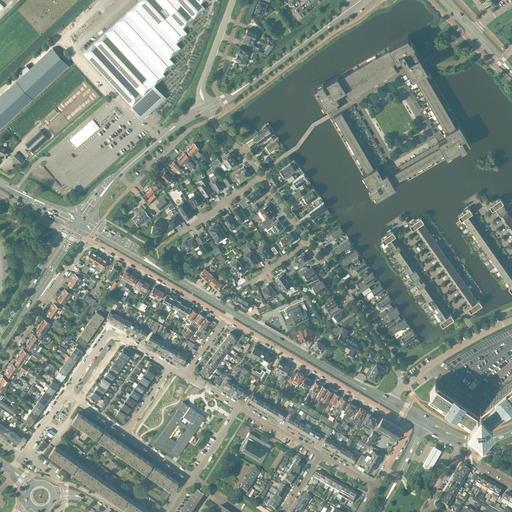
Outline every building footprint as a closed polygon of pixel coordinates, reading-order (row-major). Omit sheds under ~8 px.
[(116,0),(72,41),(76,46),(82,41),(88,48),(83,53),(125,99),(142,118),(165,97),(154,85),(165,75),(163,73),(174,63),(170,58),(181,48),(176,43),(187,33),(183,28),(205,8),(201,3),(203,0),(116,0)] [(258,4),(257,4),(256,8),(255,12),(262,15),(263,14),(264,14),(265,14),(266,12),(265,11),(265,10),(264,10),(267,4),(268,5),(270,0),(269,0),(262,0),(261,2),(259,1),(258,4)] [(311,8),(304,0),(302,0),(299,3),(307,11),(311,8)] [(307,11),(299,3),(300,4),(296,7),(295,6),(302,15),(307,11)] [(302,15),(295,6),(290,10),(298,19),(302,15)] [(248,29),(245,35),(257,40),(259,34),(260,30),(254,28),(253,31),(248,29)] [(257,40),(245,35),(243,41),(254,45),(256,39),(257,40)] [(408,35),(314,90),(328,114),(329,116),(343,108),(342,106),(342,105),(339,100),(337,96),(339,95),(340,96),(340,95),(339,94),(345,91),(350,98),(397,71),(393,63),(402,58),(407,67),(407,68),(408,70),(423,61),(422,59),(422,57),(420,54),(419,53),(419,54),(416,49),(408,35)] [(251,51),(240,47),(238,53),(249,57),(251,51)] [(249,57),(238,53),(236,59),(240,60),(239,63),(245,66),(246,63),(245,62),(247,57),(249,57)] [(343,108),(329,116),(330,118),(376,198),(471,143),(429,72),(428,71),(427,69),(428,68),(426,65),(425,63),(424,61),(423,61),(408,70),(409,70),(410,72),(448,137),(445,139),(445,138),(444,138),(445,139),(439,143),(438,141),(438,142),(438,143),(383,175),(381,173),(382,172),(381,172),(377,166),(379,166),(378,165),(377,166),(344,110),(343,108)] [(121,115),(116,110),(113,112),(118,118),(121,115)] [(273,131),(268,123),(258,133),(260,135),(255,139),(257,142),(260,140),(261,142),(270,136),(269,135),(273,132),(273,131)] [(41,131),(25,144),(33,153),(48,139),(41,131)] [(275,150),(274,148),(282,142),(278,137),(264,147),(269,154),(275,150)] [(0,143),(0,153),(3,155),(4,153),(7,154),(10,149),(7,147),(6,149),(3,147),(3,145),(0,143)] [(191,147),(200,156),(201,154),(197,150),(199,148),(201,146),(201,145),(199,144),(198,144),(197,145),(194,143),(191,147)] [(198,157),(200,156),(191,147),(187,150),(192,155),(194,153),(198,157)] [(185,152),(181,156),(191,165),(192,164),(188,159),(190,157),(185,152)] [(25,160),(17,153),(12,158),(20,166),(25,160)] [(227,169),(229,167),(230,168),(231,167),(233,169),(237,166),(235,164),(237,163),(229,153),(223,158),(226,162),(223,164),(227,169)] [(191,165),(181,156),(177,160),(183,165),(185,162),(189,166),(191,165)] [(211,162),(214,167),(221,163),(217,157),(211,162)] [(299,167),(294,159),(279,169),(284,177),(299,167)] [(184,175),(186,173),(175,162),(171,166),(176,171),(178,170),(182,174),(183,173),(184,175)] [(237,171),(239,173),(235,176),(240,182),(249,175),(245,169),(242,171),(240,169),(237,171)] [(175,182),(171,177),(165,172),(162,175),(167,181),(168,181),(167,182),(167,183),(169,184),(170,184),(172,182),(174,184),(175,182)] [(293,181),(297,187),(308,179),(304,173),(293,181)] [(221,185),(223,184),(219,177),(217,178),(214,174),(209,177),(211,180),(209,182),(214,190),(217,189),(218,191),(223,188),(221,185)] [(211,192),(206,184),(208,182),(205,177),(199,180),(201,183),(200,184),(201,185),(199,186),(201,189),(200,190),(202,193),(203,193),(206,196),(211,192)] [(222,178),(228,187),(230,185),(225,177),(222,178)] [(155,184),(146,193),(150,196),(155,191),(156,192),(160,188),(156,183),(155,184)] [(246,197),(247,196),(249,200),(251,198),(253,201),(263,194),(261,192),(261,191),(258,187),(246,196),(244,197),(238,201),(243,208),(249,204),(247,201),(248,200),(246,197)] [(314,188),(299,198),(304,205),(311,200),(312,202),(316,199),(314,197),(318,194),(318,195),(319,195),(314,188)] [(197,205),(199,204),(200,203),(195,195),(189,198),(194,206),(197,205)] [(183,201),(176,206),(184,219),(186,218),(187,219),(193,216),(189,210),(192,209),(185,196),(181,198),(183,201)] [(159,202),(156,205),(161,211),(169,203),(164,197),(164,198),(159,202)] [(502,203),(503,202),(500,198),(489,205),(492,210),(494,209),(502,203)] [(320,215),(323,212),(322,211),(327,207),(324,202),(310,212),(313,217),(319,213),(320,215)] [(494,209),(496,212),(505,207),(502,203),(494,209)] [(263,220),(259,223),(262,226),(264,225),(267,222),(267,223),(271,220),(271,219),(270,217),(273,215),(274,214),(268,205),(267,206),(266,205),(263,207),(264,208),(260,210),(260,211),(266,219),(263,220)] [(234,217),(237,221),(238,223),(240,221),(241,221),(245,218),(247,217),(241,208),(239,210),(237,206),(233,210),(236,215),(234,217)] [(507,211),(505,207),(496,212),(499,216),(507,211)] [(471,213),(473,212),(469,208),(458,215),(461,220),(463,219),(463,218),(471,213)] [(500,217),(502,220),(510,215),(507,211),(499,216),(496,217),(497,219),(500,217)] [(136,215),(133,218),(135,221),(139,225),(145,220),(146,222),(151,218),(150,216),(149,215),(146,212),(141,216),(139,218),(136,215)] [(463,219),(465,222),(474,216),(471,213),(463,218),(463,219)] [(241,227),(238,223),(237,221),(235,223),(229,214),(224,217),(226,221),(224,222),(229,230),(234,227),(236,230),(241,227)] [(511,219),(511,217),(510,215),(502,220),(504,223),(505,224),(511,219)] [(153,227),(151,233),(157,234),(157,232),(163,234),(164,231),(167,232),(174,228),(173,227),(180,223),(176,216),(169,220),(171,224),(167,226),(166,226),(167,223),(161,222),(161,223),(155,222),(154,228),(153,227)] [(465,222),(468,226),(476,221),(477,221),(480,220),(479,218),(476,220),(474,216),(465,222)] [(422,222),(424,221),(421,217),(410,224),(413,229),(414,228),(414,227),(422,222)] [(271,220),(267,223),(270,227),(273,225),(278,232),(284,227),(278,219),(274,221),(272,219),(271,220)] [(505,225),(508,228),(511,225),(511,219),(505,224),(504,223),(501,225),(503,227),(505,225)] [(468,226),(471,230),(479,225),(477,221),(476,221),(468,226)] [(425,226),(422,222),(414,227),(414,228),(416,231),(417,231),(425,226)] [(223,231),(224,230),(221,225),(220,225),(218,223),(215,225),(214,224),(212,226),(209,228),(217,241),(226,235),(223,231)] [(313,228),(309,223),(305,226),(309,231),(313,228)] [(471,230),(474,234),(482,228),(483,229),(485,227),(484,226),(481,228),(479,225),(471,230)] [(341,234),(343,232),(344,231),(340,226),(336,229),(335,229),(327,233),(328,235),(324,237),(328,243),(336,237),(341,236),(341,234)] [(416,231),(414,232),(415,234),(417,232),(420,235),(428,230),(425,226),(417,231),(416,231)] [(485,232),(483,229),(482,228),(474,234),(476,238),(485,232)] [(394,236),(396,235),(393,230),(382,238),(385,243),(386,242),(386,241),(394,236)] [(420,235),(422,238),(422,239),(431,234),(428,230),(420,235)] [(476,238),(479,242),(487,236),(488,237),(491,235),(489,234),(487,235),(485,232),(476,238)] [(290,233),(281,240),(285,246),(295,240),(290,233)] [(182,242),(183,243),(182,244),(187,252),(188,251),(189,253),(194,250),(193,248),(199,244),(201,242),(202,243),(205,241),(203,238),(201,234),(197,236),(197,237),(195,239),(194,236),(188,240),(187,239),(182,242)] [(422,238),(419,240),(420,242),(423,240),(425,243),(433,237),(431,234),(422,239),(422,238)] [(386,242),(389,245),(397,240),(394,236),(386,241),(386,242)] [(479,242),(482,246),(490,240),(488,237),(487,236),(479,242)] [(349,245),(351,243),(352,243),(348,237),(348,238),(332,249),(336,254),(344,248),(349,248),(349,245)] [(436,241),(433,237),(425,243),(427,246),(428,247),(436,241)] [(389,245),(391,249),(400,244),(403,242),(402,241),(399,243),(397,240),(389,245)] [(482,246),(485,250),(493,244),(494,245),(496,243),(495,242),(492,243),(490,240),(482,246)] [(427,246),(425,248),(426,250),(428,248),(431,251),(439,245),(436,241),(428,247),(427,246)] [(221,254),(225,252),(219,244),(216,246),(221,254)] [(257,249),(265,261),(266,261),(271,257),(272,257),(272,256),(271,256),(269,252),(269,251),(267,248),(266,249),(264,245),(263,244),(257,248),(257,249)] [(391,249),(394,253),(402,247),(400,244),(391,249)] [(485,250),(488,254),(496,248),(494,245),(493,244),(485,250)] [(442,249),(439,245),(431,251),(433,254),(433,255),(442,249)] [(394,253),(397,257),(405,251),(406,252),(408,250),(407,249),(405,250),(402,247),(394,253)] [(488,254),(490,258),(499,252),(499,253),(502,251),(501,249),(498,251),(496,248),(488,254)] [(357,257),(360,255),(360,254),(356,249),(344,257),(340,260),(344,266),(352,260),(357,259),(357,257)] [(433,254),(430,256),(431,258),(434,256),(436,259),(444,253),(442,249),(433,255),(433,254)] [(93,262),(98,254),(91,250),(86,258),(90,261),(89,263),(92,264),(93,262)] [(252,266),(259,262),(251,250),(244,254),(245,255),(243,257),(245,260),(248,259),(252,266)] [(397,257),(400,261),(408,255),(406,252),(405,251),(397,257)] [(490,258),(493,262),(501,256),(499,253),(499,252),(490,258)] [(308,258),(304,253),(294,260),(295,260),(293,262),(293,263),(295,266),(296,266),(298,265),(299,265),(300,266),(307,261),(306,262),(305,260),(308,258)] [(436,259),(438,262),(439,263),(447,257),(444,253),(436,259)] [(98,265),(103,257),(98,254),(93,262),(95,264),(98,265)] [(400,261),(403,265),(411,259),(411,260),(414,258),(413,257),(410,258),(408,255),(400,261)] [(493,262),(496,266),(504,260),(505,261),(507,259),(506,257),(504,259),(501,256),(493,262)] [(103,257),(98,265),(100,267),(103,269),(108,261),(103,257)] [(438,262),(436,264),(437,266),(440,264),(442,267),(450,261),(447,257),(439,263),(438,262)] [(233,267),(230,269),(234,275),(237,273),(238,275),(239,275),(245,270),(245,271),(245,270),(243,267),(244,265),(242,262),(241,262),(238,258),(230,263),(233,267)] [(403,265),(405,269),(414,263),(411,260),(411,259),(403,265)] [(365,268),(368,266),(365,260),(364,261),(348,272),(352,277),(360,271),(365,271),(365,268)] [(496,266),(499,270),(507,264),(505,261),(504,260),(496,266)] [(442,267),(444,270),(444,271),(453,265),(450,261),(442,267)] [(214,265),(212,263),(209,266),(210,267),(208,270),(205,267),(199,274),(204,277),(214,265)] [(405,269),(408,273),(416,267),(417,268),(419,266),(418,265),(416,266),(414,263),(405,269)] [(86,273),(90,267),(85,264),(81,270),(85,273),(86,273)] [(499,270),(501,274),(510,268),(510,269),(511,267),(511,265),(509,267),(507,264),(499,270)] [(214,265),(204,277),(207,281),(213,275),(211,273),(214,270),(214,269),(216,267),(214,265)] [(444,270),(441,272),(442,274),(445,272),(447,275),(455,269),(453,265),(444,271),(444,270)] [(306,266),(299,271),(302,276),(304,274),(308,280),(316,274),(311,267),(309,269),(307,268),(306,266)] [(109,272),(106,275),(107,276),(110,278),(109,280),(111,282),(118,271),(113,267),(110,272),(109,272)] [(408,273),(411,277),(419,271),(417,268),(416,267),(408,273)] [(501,274),(504,278),(511,272),(511,271),(510,269),(510,268),(501,274)] [(458,273),(455,269),(447,275),(449,278),(450,279),(458,273)] [(124,284),(131,273),(126,270),(119,282),(124,284)] [(87,278),(84,276),(78,271),(76,274),(75,273),(72,278),(72,279),(79,283),(80,284),(81,285),(84,282),(87,278)] [(411,277),(414,281),(422,275),(422,276),(425,274),(424,272),(421,274),(419,271),(411,277)] [(213,286),(223,274),(221,272),(219,275),(217,278),(215,276),(209,282),(213,286)] [(373,280),(376,278),(376,277),(373,272),(372,272),(356,283),(360,289),(368,283),(373,282),(373,280)] [(131,273),(124,284),(119,293),(117,296),(118,297),(124,300),(128,294),(130,290),(132,287),(133,286),(137,278),(135,277),(136,276),(131,273)] [(288,287),(292,285),(283,273),(275,279),(277,281),(273,283),(278,290),(281,288),(283,291),(284,290),(285,291),(285,292),(286,292),(287,292),(288,292),(288,291),(289,290),(289,289),(289,288),(288,287)] [(449,278),(447,280),(448,281),(451,280),(453,283),(461,277),(458,273),(450,279),(449,278)] [(226,276),(223,274),(213,286),(217,289),(223,283),(220,281),(223,279),(224,279),(226,276)] [(414,281),(416,285),(425,279),(422,276),(422,275),(414,281)] [(453,283),(455,286),(456,287),(464,281),(461,277),(453,283)] [(137,278),(133,286),(135,287),(134,288),(139,291),(145,281),(140,278),(139,280),(137,278)] [(315,280),(308,284),(315,294),(317,292),(318,293),(319,292),(320,293),(323,291),(322,290),(327,287),(325,285),(326,284),(324,282),(323,282),(322,280),(320,281),(318,278),(315,280)] [(80,284),(79,283),(72,279),(68,283),(71,285),(69,288),(77,293),(79,289),(77,288),(80,284)] [(416,285),(419,289),(427,283),(428,284),(431,282),(429,280),(427,282),(425,279),(416,285)] [(108,291),(112,293),(118,283),(115,281),(108,291)] [(150,284),(145,281),(139,291),(143,293),(142,296),(145,298),(150,289),(148,287),(150,284)] [(455,286),(452,288),(454,289),(456,288),(458,291),(467,285),(464,281),(456,287),(455,286)] [(381,291),(384,289),(381,283),(380,284),(371,290),(364,295),(368,300),(376,294),(381,294),(381,291)] [(419,289),(422,293),(430,287),(428,284),(427,283),(419,289)] [(267,287),(262,290),(266,298),(268,301),(274,298),(272,295),(276,294),(274,290),(273,290),(271,286),(270,286),(269,284),(266,286),(267,287)] [(458,291),(461,294),(461,295),(469,289),(467,285),(458,291)] [(155,297),(159,289),(154,286),(150,294),(155,297)] [(369,287),(362,292),(364,295),(371,290),(369,287)] [(422,293),(425,297),(433,291),(433,292),(436,290),(435,288),(432,290),(430,287),(422,293)] [(79,295),(77,293),(69,288),(67,290),(65,289),(61,294),(68,299),(72,293),(77,297),(79,295)] [(159,289),(155,297),(153,300),(157,303),(154,308),(157,310),(161,302),(159,301),(160,299),(164,292),(159,289)] [(461,294),(458,296),(459,297),(462,295),(464,298),(472,293),(469,289),(461,295),(461,294)] [(425,297),(427,301),(436,295),(433,292),(433,291),(425,297)] [(464,298),(466,302),(467,302),(475,297),(472,293),(464,298)] [(58,299),(61,300),(65,303),(68,299),(61,294),(58,298),(58,299)] [(166,306),(167,305),(172,297),(167,294),(162,303),(163,304),(163,305),(166,306)] [(240,305),(245,298),(238,294),(234,301),(240,305)] [(92,305),(93,304),(97,307),(99,304),(95,301),(96,300),(88,295),(84,300),(92,305)] [(389,303),(392,301),(392,300),(389,295),(388,295),(387,296),(384,298),(376,303),(380,309),(385,306),(389,305),(389,303)] [(427,301),(430,305),(438,299),(439,300),(442,298),(440,296),(438,298),(436,295),(427,301)] [(172,297),(167,305),(172,307),(176,299),(172,297)] [(247,300),(245,298),(240,305),(247,309),(253,299),(249,297),(247,300)] [(324,303),(331,312),(338,308),(336,305),(338,304),(333,297),(330,299),(330,298),(327,301),(324,303)] [(466,302),(463,303),(465,305),(467,303),(469,306),(478,301),(477,300),(475,297),(467,302),(466,302)] [(114,310),(112,308),(107,316),(113,319),(116,313),(122,302),(117,299),(115,303),(118,305),(114,310)] [(430,305),(433,309),(441,303),(439,300),(438,299),(430,305)] [(469,306),(468,307),(471,312),(482,304),(479,299),(477,300),(478,301),(469,306)] [(176,313),(182,303),(177,300),(171,311),(173,312),(175,309),(177,310),(175,313),(176,313)] [(138,308),(144,312),(146,310),(145,309),(147,305),(142,302),(138,308)] [(300,302),(285,309),(288,317),(293,315),(297,323),(309,318),(304,308),(303,309),(300,302)] [(58,313),(61,308),(55,304),(54,303),(51,308),(58,313)] [(78,318),(80,320),(90,305),(88,303),(81,314),(79,317),(78,318)] [(187,305),(182,303),(176,313),(176,314),(178,315),(178,316),(179,316),(178,318),(178,319),(187,305)] [(433,309),(436,312),(444,307),(445,307),(447,306),(446,304),(443,306),(441,303),(433,309)] [(97,311),(101,314),(105,308),(100,305),(97,309),(97,311)] [(187,305),(178,319),(180,320),(182,317),(183,318),(184,314),(187,315),(191,308),(187,305)] [(397,314),(400,312),(397,306),(396,307),(387,313),(380,318),(384,323),(392,317),(397,317),(397,314)] [(436,312),(439,316),(447,311),(445,307),(444,307),(436,312)] [(55,318),(58,314),(58,313),(51,308),(47,313),(54,318),(55,318)] [(338,308),(331,312),(329,314),(332,317),(334,315),(338,321),(342,318),(343,318),(346,316),(345,316),(347,314),(346,313),(347,313),(345,309),(344,310),(343,308),(340,310),(338,308)] [(188,316),(185,320),(183,322),(185,324),(187,321),(189,323),(190,322),(192,323),(195,319),(193,318),(197,312),(193,309),(188,316)] [(385,310),(374,317),(376,320),(380,318),(387,313),(385,310)] [(97,311),(86,325),(94,331),(105,316),(101,314),(97,311)] [(439,316),(441,320),(449,315),(449,314),(447,311),(439,316)] [(116,313),(113,319),(118,322),(121,316),(116,313)] [(195,319),(192,323),(197,326),(204,316),(200,313),(195,319)] [(441,320),(440,321),(443,325),(454,318),(451,313),(449,314),(449,315),(441,320)] [(123,325),(127,319),(121,316),(118,322),(123,325)] [(40,324),(47,328),(51,323),(44,318),(40,324)] [(80,320),(78,318),(68,333),(69,334),(80,320)] [(203,328),(204,329),(210,321),(206,318),(200,325),(198,327),(199,328),(197,330),(200,332),(203,328)] [(405,325),(408,324),(408,323),(405,318),(404,318),(388,329),(392,335),(401,329),(405,328),(405,325)] [(128,328),(132,322),(127,319),(123,325),(128,328)] [(156,321),(151,329),(150,331),(154,332),(159,323),(156,321)] [(133,331),(137,325),(132,322),(128,328),(133,331)] [(44,334),(44,333),(47,328),(40,324),(37,328),(39,329),(38,330),(37,332),(42,336),(43,336),(45,334),(44,334)] [(76,340),(84,346),(94,331),(86,325),(76,340)] [(138,334),(142,328),(137,325),(133,331),(138,334)] [(302,328),(301,330),(299,329),(298,329),(297,329),(297,330),(296,330),(296,331),(296,332),(296,333),(297,334),(299,335),(298,336),(300,337),(299,339),(302,341),(303,339),(306,341),(306,340),(309,342),(315,332),(313,331),(313,330),(306,326),(303,329),(302,328)] [(335,327),(332,329),(334,333),(337,335),(341,328),(338,326),(336,328),(335,327)] [(142,328),(138,334),(144,337),(147,331),(144,329),(145,328),(143,327),(142,328)] [(189,327),(183,334),(188,337),(193,331),(189,327)] [(447,363),(446,363),(454,369),(451,373),(472,388),(511,353),(511,327),(506,330),(492,337),(479,344),(466,351),(453,359),(447,363)] [(199,336),(197,338),(199,340),(201,337),(207,331),(204,329),(203,328),(200,332),(197,330),(195,333),(199,336)] [(337,341),(351,349),(349,353),(354,356),(357,352),(358,353),(359,351),(360,351),(362,348),(360,348),(362,345),(348,337),(351,332),(345,329),(342,334),(341,333),(337,341)] [(413,337),(416,335),(417,335),(413,329),(412,330),(410,331),(403,336),(400,338),(404,343),(409,340),(413,340),(413,337)] [(30,338),(30,339),(37,344),(42,336),(37,332),(35,335),(34,334),(33,333),(30,338)] [(234,343),(237,338),(230,332),(226,337),(234,343)] [(153,344),(156,338),(151,335),(147,341),(153,344)] [(64,346),(65,344),(64,344),(65,342),(67,343),(70,339),(66,336),(63,340),(60,344),(64,346)] [(234,343),(226,337),(223,342),(230,347),(234,343)] [(158,347),(161,341),(156,338),(153,344),(158,347)] [(37,344),(30,339),(26,343),(28,344),(26,347),(29,349),(41,357),(41,358),(43,355),(37,351),(40,346),(37,344)] [(158,347),(163,350),(167,344),(166,344),(167,342),(165,340),(163,342),(161,341),(158,347)] [(325,345),(317,341),(314,347),(322,352),(325,345)] [(230,347),(223,342),(219,347),(226,352),(230,347)] [(168,353),(172,347),(167,344),(163,350),(168,353)] [(172,347),(168,353),(173,356),(177,350),(178,348),(173,345),(172,347)] [(73,351),(79,356),(83,351),(76,346),(73,351)] [(123,349),(121,352),(129,358),(130,359),(133,355),(131,354),(130,353),(132,351),(126,347),(125,349),(123,349)] [(215,351),(223,357),(226,352),(219,347),(215,351)] [(256,357),(260,350),(254,347),(250,354),(256,357)] [(30,353),(39,360),(41,357),(29,349),(27,351),(23,348),(19,353),(27,358),(30,353)] [(178,359),(182,353),(177,350),(173,356),(178,359)] [(260,350),(256,357),(261,360),(266,353),(260,350)] [(79,356),(73,351),(69,356),(76,361),(79,356)] [(223,357),(215,351),(211,356),(219,362),(223,357)] [(372,360),(376,354),(370,351),(366,357),(372,360)] [(119,355),(119,356),(126,361),(126,360),(127,361),(129,358),(121,352),(119,355)] [(16,358),(18,359),(16,362),(28,370),(30,368),(24,363),(24,364),(23,363),(27,358),(19,353),(16,358)] [(182,353),(178,359),(184,362),(187,356),(182,353)] [(266,353),(261,360),(267,364),(271,357),(266,353)] [(76,361),(69,356),(66,361),(73,366),(76,361)] [(118,356),(116,359),(123,364),(125,361),(126,361),(119,356),(118,356)] [(219,362),(211,356),(208,361),(215,367),(219,362)] [(116,360),(114,362),(121,367),(123,365),(123,364),(116,359),(116,360)] [(73,366),(66,361),(62,366),(69,371),(73,366)] [(215,367),(208,361),(204,366),(211,372),(215,367)] [(280,371),(284,364),(279,361),(274,370),(276,371),(277,370),(280,371)] [(9,368),(16,373),(19,375),(22,371),(26,373),(28,370),(16,362),(14,365),(12,363),(9,368)] [(112,366),(119,371),(120,368),(121,367),(114,362),(113,363),(112,366)] [(372,369),(381,374),(383,371),(384,371),(385,369),(385,368),(384,368),(385,367),(376,362),(372,369)] [(146,370),(153,375),(156,371),(155,371),(157,368),(150,363),(148,366),(149,366),(146,370)] [(284,375),(283,378),(284,379),(283,382),(285,383),(289,375),(286,373),(289,367),(284,364),(280,371),(278,374),(278,375),(278,374),(280,376),(282,375),(282,374),(284,375)] [(69,371),(62,366),(59,371),(66,375),(69,371)] [(111,367),(109,369),(116,374),(118,372),(119,371),(112,366),(111,367)] [(211,372),(204,366),(200,371),(208,377),(211,372)] [(16,373),(9,368),(5,373),(12,378),(16,373)] [(107,372),(114,377),(115,375),(116,374),(109,369),(108,370),(107,372)] [(379,377),(381,374),(372,369),(368,376),(377,381),(377,380),(378,380),(379,380),(380,378),(379,378),(379,377)] [(153,375),(146,370),(144,373),(151,378),(153,375)] [(266,370),(260,380),(264,382),(270,372),(266,370)] [(66,375),(59,371),(55,376),(62,380),(66,375)] [(294,378),(291,376),(285,386),(288,387),(289,385),(291,386),(293,382),(297,385),(303,375),(302,374),(303,374),(303,373),(302,372),(301,372),(300,373),(297,371),(294,378)] [(106,374),(104,376),(112,381),(113,379),(114,377),(107,372),(106,374)] [(151,378),(144,373),(142,376),(149,382),(151,378)] [(102,379),(109,384),(110,383),(112,381),(104,376),(103,378),(102,379)] [(149,382),(142,376),(139,380),(146,385),(149,382)] [(225,378),(223,382),(225,383),(223,386),(229,389),(233,382),(230,381),(231,378),(227,376),(225,378)] [(304,386),(304,385),(307,386),(307,387),(307,386),(309,388),(313,381),(311,380),(311,379),(306,376),(302,383),(301,384),(304,386)] [(481,405),(482,407),(491,418),(492,418),(492,422),(494,421),(494,420),(496,418),(500,415),(500,414),(502,413),(502,412),(506,409),(507,408),(508,407),(508,408),(508,407),(510,406),(511,404),(511,376),(507,381),(507,382),(508,382),(502,387),(501,386),(495,392),(495,393),(490,398),(489,397),(482,402),(483,403),(481,405),(482,405),(481,405)] [(12,383),(3,377),(0,380),(13,390),(14,388),(10,385),(12,383)] [(101,381),(100,382),(107,387),(108,386),(109,384),(102,379),(101,381)] [(13,390),(0,380),(0,389),(4,393),(6,391),(7,389),(12,392),(13,390)] [(49,385),(56,389),(59,384),(53,380),(49,385)] [(146,385),(139,380),(137,383),(144,388),(146,385)] [(429,393),(429,394),(439,401),(449,408),(459,414),(468,421),(470,419),(476,410),(477,408),(475,407),(476,406),(475,406),(474,405),(472,403),(469,401),(467,400),(465,399),(465,398),(464,398),(462,397),(461,396),(461,395),(457,393),(454,391),(453,391),(451,389),(449,388),(447,387),(447,386),(446,385),(442,383),(440,382),(439,381),(438,380),(437,381),(435,384),(433,386),(431,389),(430,392),(429,393)] [(97,386),(105,391),(105,390),(107,388),(107,387),(100,382),(100,383),(98,385),(97,386)] [(234,392),(238,385),(233,382),(229,389),(234,392)] [(312,389),(310,391),(316,395),(316,394),(317,392),(318,392),(320,388),(319,388),(321,385),(316,382),(312,389)] [(46,390),(52,395),(56,389),(49,385),(47,383),(45,385),(48,387),(46,390)] [(144,388),(137,383),(134,387),(142,392),(144,388)] [(239,395),(243,388),(238,385),(234,392),(239,395)] [(95,389),(102,394),(105,391),(97,386),(95,389)] [(322,386),(317,395),(314,399),(314,400),(316,401),(318,398),(321,399),(327,388),(322,386)] [(142,392),(134,387),(132,390),(139,395),(142,392)] [(243,388),(239,395),(244,398),(248,391),(243,388)] [(93,392),(100,397),(102,394),(95,389),(93,392)] [(330,398),(329,398),(332,392),(328,389),(322,400),(327,403),(330,398)] [(52,395),(46,390),(42,395),(49,399),(52,395)] [(139,395),(132,390),(130,393),(137,398),(139,395)] [(255,392),(252,391),(252,390),(248,397),(251,398),(249,401),(255,404),(258,397),(253,394),(255,392)] [(0,404),(12,413),(14,409),(0,399),(0,396),(2,394),(0,392),(0,404)] [(93,392),(90,396),(94,398),(97,401),(100,397),(93,392)] [(49,399),(42,395),(41,393),(37,398),(39,400),(45,404),(49,399)] [(137,398),(130,393),(127,397),(135,402),(137,398)] [(333,401),(335,403),(339,395),(334,393),(330,400),(328,404),(331,405),(333,401)] [(125,400),(132,405),(135,402),(127,397),(125,400)] [(260,407),(264,400),(258,397),(255,404),(260,407)] [(343,407),(346,402),(347,400),(343,397),(336,408),(339,410),(341,411),(343,407)] [(45,404),(39,400),(35,405),(42,409),(45,404)] [(132,405),(125,400),(123,403),(130,409),(132,405)] [(265,410),(269,403),(264,400),(260,407),(265,410)] [(183,402),(178,409),(184,414),(184,415),(190,420),(187,425),(186,426),(188,427),(193,420),(199,425),(203,420),(205,417),(189,405),(183,401),(183,402)] [(344,412),(346,413),(345,415),(347,416),(354,404),(350,402),(349,403),(346,402),(343,407),(346,408),(344,412)] [(130,409),(123,403),(120,407),(128,412),(130,409)] [(270,413),(274,407),(269,403),(265,410),(270,413)] [(354,404),(347,416),(350,417),(352,413),(354,414),(359,407),(354,404)] [(470,419),(468,421),(469,421),(469,422),(471,424),(472,424),(474,426),(477,428),(478,429),(481,431),(482,430),(483,431),(486,428),(489,425),(490,425),(491,424),(492,423),(492,422),(492,418),(491,418),(482,407),(481,405),(480,405),(481,404),(480,404),(480,405),(479,406),(476,406),(475,407),(477,408),(476,410),(470,419)] [(42,409),(35,405),(32,410),(38,414),(42,409)] [(128,412),(120,407),(118,410),(125,415),(128,412)] [(276,416),(279,410),(274,407),(270,413),(276,416)] [(360,420),(360,422),(359,421),(356,426),(358,427),(359,428),(359,427),(365,418),(363,417),(366,412),(365,410),(360,407),(354,418),(355,419),(357,420),(358,419),(359,416),(362,418),(360,420)] [(184,415),(184,414),(178,409),(156,441),(155,441),(159,444),(160,445),(162,446),(171,452),(175,455),(178,457),(177,456),(183,448),(188,441),(199,425),(193,420),(188,427),(186,426),(187,425),(180,420),(184,415)] [(38,414),(32,410),(28,414),(35,419),(38,414)] [(125,415),(118,410),(114,416),(120,420),(122,418),(123,419),(125,415)] [(279,410),(276,416),(281,419),(285,413),(279,410)] [(103,429),(102,429),(78,412),(73,420),(74,421),(79,425),(99,438),(167,486),(160,496),(166,500),(173,490),(179,482),(155,465),(154,467),(152,466),(153,464),(105,430),(103,432),(102,431),(103,429)] [(365,418),(359,427),(361,428),(363,425),(370,429),(371,427),(372,426),(373,427),(375,424),(376,422),(377,421),(378,418),(377,417),(378,416),(376,416),(374,414),(373,415),(370,413),(370,414),(368,413),(365,418)] [(24,421),(23,421),(30,426),(31,424),(32,424),(35,419),(28,414),(25,419),(22,418),(21,419),(24,421)] [(291,425),(295,418),(289,415),(285,422),(291,425)] [(395,441),(403,428),(398,425),(392,422),(388,419),(382,416),(375,429),(380,432),(383,428),(387,431),(392,434),(390,438),(395,441)] [(296,428),(300,422),(295,418),(291,425),(296,428)] [(326,422),(325,423),(332,427),(335,422),(333,421),(332,421),(328,419),(328,418),(326,422)] [(301,431),(305,425),(300,422),(296,428),(301,431)] [(3,434),(8,437),(12,430),(14,428),(9,425),(7,427),(3,434)] [(306,434),(310,428),(305,425),(301,431),(306,434)] [(332,438),(329,436),(330,435),(329,434),(331,430),(332,429),(331,428),(328,426),(325,432),(327,433),(326,436),(322,443),(327,446),(331,440),(332,438)] [(312,437),(316,431),(310,428),(306,434),(312,437)] [(12,430),(8,437),(13,441),(17,434),(12,430)] [(316,431),(312,437),(317,441),(321,434),(316,431)] [(373,431),(365,442),(368,443),(370,445),(378,434),(373,431)] [(17,434),(13,441),(18,444),(20,441),(23,444),(27,438),(23,435),(19,432),(17,434)] [(249,432),(241,445),(238,451),(240,453),(241,452),(241,451),(261,463),(262,460),(268,451),(269,449),(270,447),(271,445),(251,434),(250,433),(249,432)] [(43,440),(38,448),(42,450),(47,443),(43,440)] [(331,440),(327,446),(332,449),(336,443),(331,440)] [(337,452),(341,446),(336,443),(332,449),(337,452)] [(441,448),(433,444),(428,453),(422,463),(430,467),(436,457),(441,448)] [(125,507),(126,508),(131,511),(157,511),(162,506),(156,502),(149,511),(61,451),(56,447),(55,446),(49,454),(73,471),(75,470),(76,471),(75,473),(123,506),(125,505),(126,506),(125,507)] [(343,455),(347,449),(341,446),(337,452),(343,455)] [(348,458),(352,452),(347,449),(343,455),(348,458)] [(352,452),(348,458),(353,462),(353,461),(356,462),(359,456),(357,455),(355,454),(356,452),(353,450),(352,452)] [(371,457),(378,461),(381,455),(372,450),(371,453),(372,454),(371,457)] [(294,466),(300,470),(303,465),(302,464),(304,461),(297,457),(296,460),(297,461),(294,466)] [(378,461),(371,457),(369,459),(368,459),(366,461),(375,466),(378,461)] [(375,466),(366,461),(365,464),(366,465),(364,468),(371,472),(375,466)] [(300,470),(294,466),(291,471),(297,475),(300,470)] [(262,471),(256,467),(254,470),(253,469),(250,474),(257,478),(260,473),(261,474),(262,471)] [(459,473),(465,476),(467,477),(470,472),(462,468),(459,473)] [(297,475),(291,471),(287,476),(294,480),(297,475)] [(319,482),(322,476),(323,475),(318,472),(314,479),(319,482)] [(465,476),(459,473),(456,478),(464,483),(467,477),(465,476)] [(257,478),(250,474),(247,479),(253,483),(257,478)] [(323,475),(322,476),(319,482),(324,484),(328,478),(323,475)] [(294,480),(287,476),(284,481),(283,480),(282,483),(288,487),(289,485),(291,485),(294,480)] [(476,484),(481,488),(485,481),(480,477),(479,478),(478,477),(473,485),(475,487),(476,484)] [(329,487),(333,481),(328,478),(324,484),(329,487)] [(453,484),(461,488),(464,483),(456,478),(453,484)] [(253,483),(247,479),(244,485),(250,489),(250,488),(253,483)] [(333,481),(329,487),(334,490),(337,484),(333,481)] [(487,491),(491,484),(485,481),(481,488),(487,491)] [(288,487),(282,483),(280,486),(281,486),(278,491),(285,495),(288,490),(287,489),(288,487)] [(337,484),(334,490),(339,493),(343,487),(337,484)] [(450,489),(458,493),(461,488),(453,484),(450,489)] [(493,494),(497,487),(491,484),(487,491),(493,494)] [(250,489),(244,485),(241,490),(242,491),(240,493),(248,498),(253,490),(250,488),(250,489)] [(343,498),(348,489),(343,487),(339,493),(338,495),(342,498),(343,498)] [(497,487),(493,494),(498,498),(503,490),(497,487)] [(349,499),(352,492),(348,489),(343,498),(342,498),(347,501),(348,501),(349,499)] [(458,493),(450,489),(447,494),(454,498),(458,493)] [(285,495),(278,491),(275,497),(282,501),(285,495)] [(352,492),(349,499),(354,502),(358,495),(352,492)] [(197,493),(183,511),(196,511),(205,499),(197,493)] [(301,500),(308,504),(311,498),(313,496),(309,494),(307,496),(305,495),(301,500)] [(454,498),(447,494),(444,499),(452,504),(454,498)] [(508,504),(511,497),(511,496),(507,494),(502,501),(508,504)] [(282,501),(275,497),(272,502),(270,500),(270,501),(278,506),(282,501)] [(452,504),(444,499),(441,505),(448,509),(452,504)] [(308,504),(301,500),(298,505),(304,509),(308,504)] [(214,511),(217,508),(208,501),(204,506),(209,509),(206,511),(214,511)] [(278,506),(270,501),(267,506),(266,509),(271,511),(272,511),(274,510),(275,511),(278,506)]
